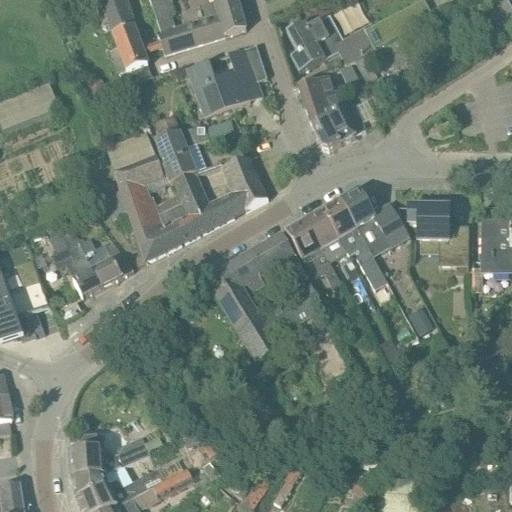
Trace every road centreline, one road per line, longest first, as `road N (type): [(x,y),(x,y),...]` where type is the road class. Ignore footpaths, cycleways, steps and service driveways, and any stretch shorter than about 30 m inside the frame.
road 1 (residential): [(62,383),(190,263),(314,190)]
road 2 (residential): [(314,190),(254,0)]
road 3 (residential): [(394,164),(412,116),(511,52)]
road 4 (residential): [(48,511),(43,446),(62,383)]
